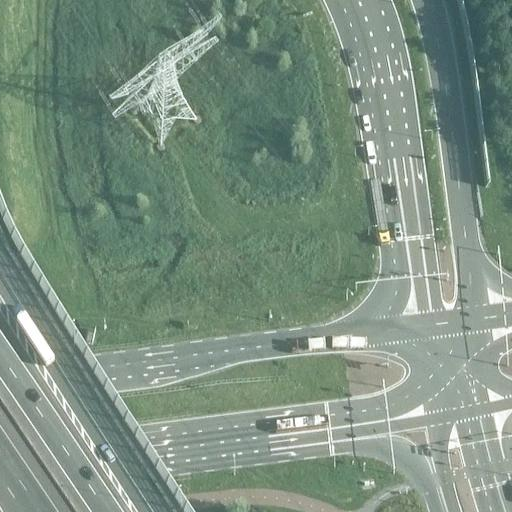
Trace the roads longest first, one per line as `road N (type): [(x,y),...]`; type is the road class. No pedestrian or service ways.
road 1 (primary): [(424,326),(0,380)]
road 2 (primary): [(0,469),(344,427)]
road 3 (motorway): [(366,0),(391,80),(424,326)]
road 4 (motorway): [(475,320),(446,94),(425,0)]
road 5 (motorway): [(144,511),(0,285)]
road 6 (motorway): [(105,511),(0,357)]
road 7 (primary): [(344,427),(409,458),(436,511)]
